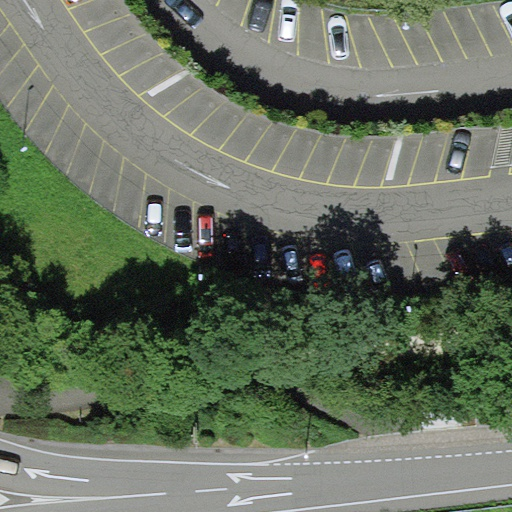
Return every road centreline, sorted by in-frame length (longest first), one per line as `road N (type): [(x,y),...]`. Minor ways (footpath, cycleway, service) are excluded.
road 1 (secondary): [(289,482),(84,477),(0,463)]
road 2 (secondary): [(511,458),(289,482)]
road 3 (secondary): [(289,482),(119,511)]
